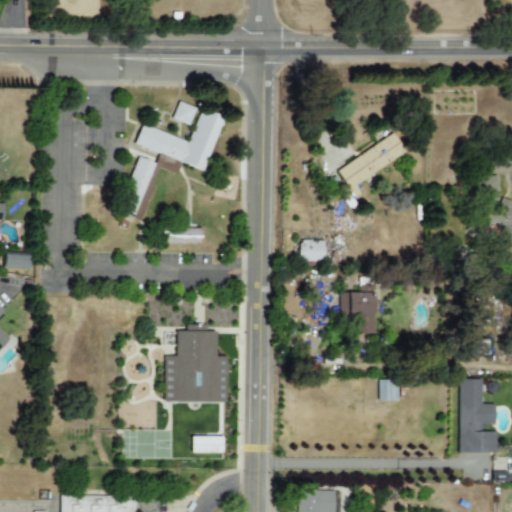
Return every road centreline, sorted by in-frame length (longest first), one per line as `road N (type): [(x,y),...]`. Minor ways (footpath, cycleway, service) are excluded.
road 1 (tertiary): [(260,511),(266,51)]
road 2 (tertiary): [(0,45),(266,51)]
road 3 (tertiary): [(266,51),(511,51)]
